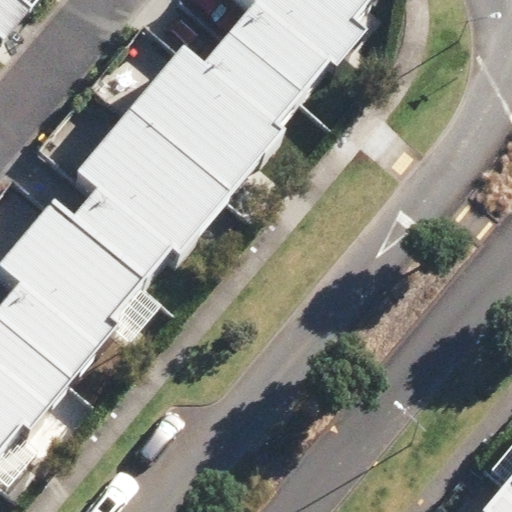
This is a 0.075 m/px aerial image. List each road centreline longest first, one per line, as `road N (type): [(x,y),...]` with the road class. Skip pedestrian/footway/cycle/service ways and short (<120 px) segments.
road 1 (residential): [(167,511),(440,190),(511,82)]
road 2 (residential): [(511,257),(310,511)]
road 3 (residential): [(0,118),(103,0)]
